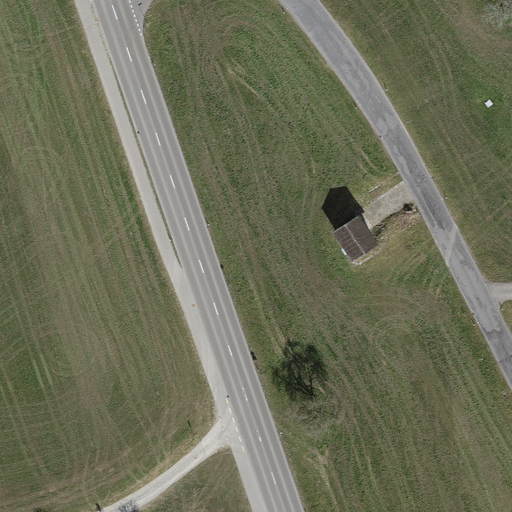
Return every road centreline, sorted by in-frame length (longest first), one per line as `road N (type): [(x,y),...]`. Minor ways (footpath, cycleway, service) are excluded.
road 1 (secondary): [(110,0),(285,511)]
road 2 (unclassified): [(301,0),(409,161),(511,359)]
road 3 (track): [(120,511),(250,409)]
